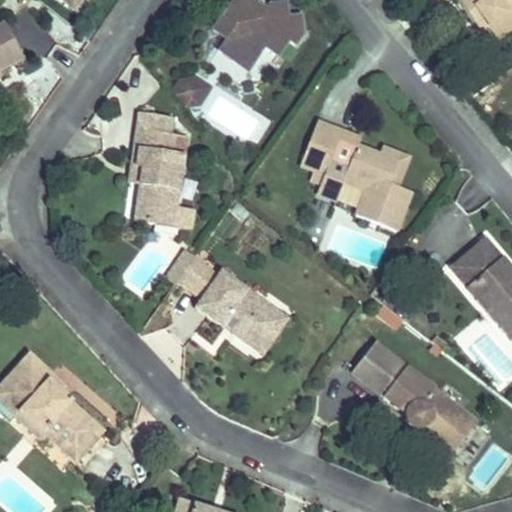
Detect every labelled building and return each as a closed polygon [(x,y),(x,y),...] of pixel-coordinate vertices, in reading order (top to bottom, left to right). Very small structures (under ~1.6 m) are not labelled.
[(58,0),(74,11),(81,0),(58,0)] [(229,0),(232,1),(238,6),(235,11),(228,7),(212,30),(225,39),(217,50),(236,63),(237,61),(251,58),(255,61),(264,47),(278,56),(288,42),(295,47),(303,35),(299,15),(286,17),(284,2),(267,5),(260,0),(229,0)] [(511,0),(457,0),(474,23),(482,16),(490,27),(499,40),(511,31),(511,0)] [(238,6),(232,1),(228,7),(235,11),(238,6)] [(490,27),(482,16),(474,23),(481,33),(490,27)] [(0,70),(23,58),(5,24),(0,26),(0,70)] [(247,71),(255,61),(251,58),(237,61),(236,63),(247,71)] [(52,64),(35,78),(47,94),(64,80),(52,64)] [(182,104),(184,108),(199,106),(210,89),(193,78),(180,81),(191,97),(182,104)] [(172,92),(182,104),(191,97),(180,81),(172,92)] [(137,130),(169,135),(171,120),(139,115),(137,130)] [(314,130),(358,147),(361,139),(317,122),(314,130)] [(135,222),(190,230),(193,210),(175,208),(185,137),(169,135),(137,130),(134,149),(139,150),(137,168),(143,168),(140,188),(135,222)] [(396,232),(411,193),(397,188),(390,185),(399,163),(379,155),(358,147),(314,130),(300,166),(314,172),(310,181),(321,185),(317,195),(336,202),(344,183),(365,192),(356,216),(396,232)] [(390,185),(397,188),(409,158),(382,148),(379,155),(399,163),(390,185)] [(139,150),(134,149),(129,186),(140,188),(143,168),(137,168),(139,150)] [(511,269),(485,238),(449,268),(511,342),(511,269)] [(186,252),(175,267),(183,273),(193,259),(194,258),(186,252)] [(253,349),(279,312),(221,271),(218,276),(193,259),(183,273),(176,283),(201,300),(195,308),(222,328),(225,324),(234,330),(231,334),(253,349)] [(167,278),(175,285),(176,283),(183,273),(175,267),(167,278)] [(263,357),(289,320),(279,312),(253,349),(263,357)] [(222,328),(231,334),(234,330),(225,324),(222,328)] [(436,337),(430,344),(441,352),(446,345),(436,337)] [(417,431),(424,430),(453,453),(476,424),(373,344),(351,373),(404,414),(404,417),(405,423),(410,428),(417,431)] [(13,418),(40,441),(44,437),(75,465),(104,433),(72,404),(73,403),(62,394),(49,382),(54,377),(29,355),(15,371),(21,376),(6,394),(22,408),(13,418)] [(22,408),(6,394),(21,376),(15,371),(0,386),(0,405),(13,418),(22,408)] [(49,382),(62,394),(67,388),(54,377),(49,382)] [(191,511),(193,505),(177,500),(173,511),(191,511)]
